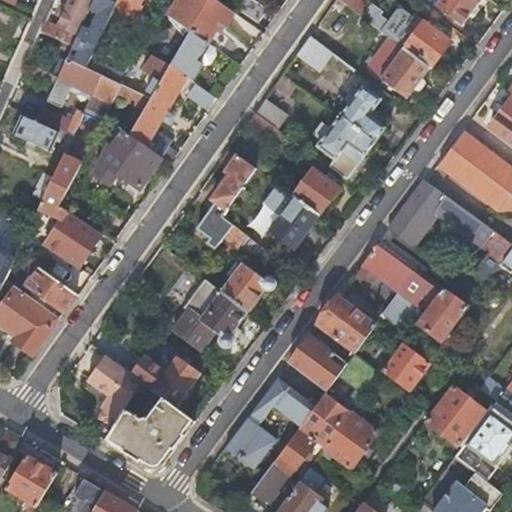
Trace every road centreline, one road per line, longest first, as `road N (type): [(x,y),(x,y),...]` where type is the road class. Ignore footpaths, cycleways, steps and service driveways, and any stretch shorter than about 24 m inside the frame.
road 1 (residential): [(511,30),(161,498)]
road 2 (residential): [(18,412),(313,0)]
road 3 (residential): [(161,498),(18,412)]
